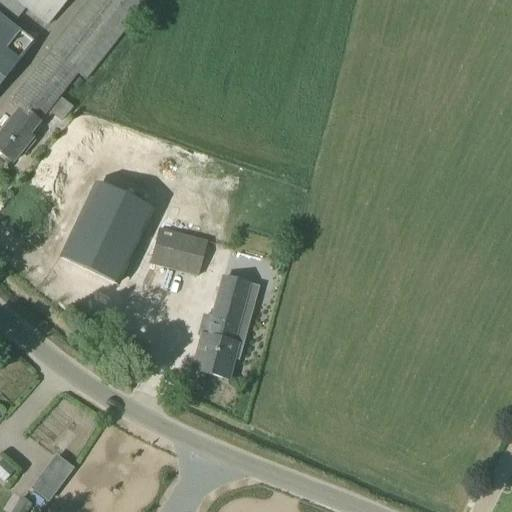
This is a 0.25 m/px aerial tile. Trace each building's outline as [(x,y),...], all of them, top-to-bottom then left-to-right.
[(12,0),(25,10),(47,26),(48,27),(69,0),(12,0)] [(91,0),(49,54),(85,82),(145,7),(135,0),(91,0)] [(0,20),(0,84),(31,45),(0,20)] [(84,83),(85,82),(49,54),(50,56),(11,106),(20,113),(10,125),(9,124),(0,134),(0,157),(14,168),(33,143),(32,142),(42,131),(37,126),(76,76),(84,83)] [(150,215),(96,188),(61,260),(115,286),(150,215)] [(250,197),(241,223),(282,237),(290,210),(250,197)] [(190,280),(198,241),(148,231),(140,270),(190,280)] [(201,338),(191,374),(226,383),(232,362),(237,364),(250,316),(240,313),(247,287),(221,280),(205,339),(201,338)] [(21,501),(13,511),(29,511),(32,509),(21,501)]
